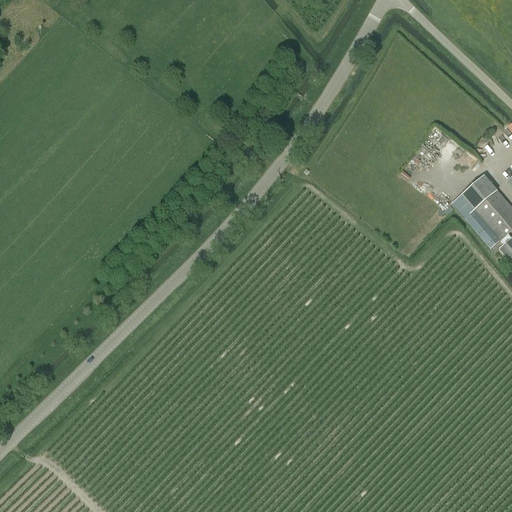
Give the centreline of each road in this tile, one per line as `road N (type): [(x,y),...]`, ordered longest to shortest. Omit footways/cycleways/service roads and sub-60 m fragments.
road 1 (unclassified): [(0,459),(238,221),(301,146),(387,0)]
road 2 (unclassified): [(511,108),(399,0)]
